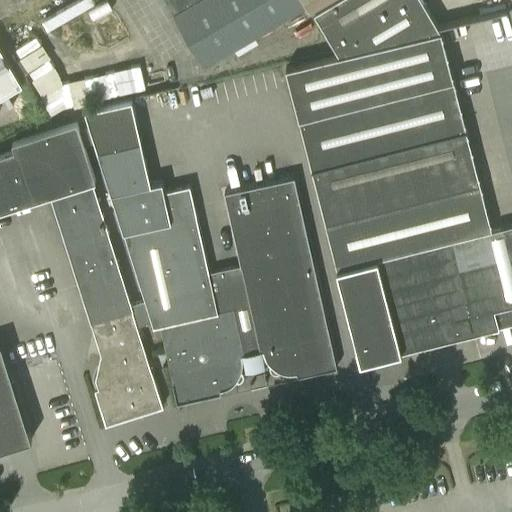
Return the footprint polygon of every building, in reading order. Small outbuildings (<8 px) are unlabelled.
[(0,0),(0,11),(18,0),(0,0)] [(238,55),(258,42),(254,35),(305,4),(302,0),(167,0),(205,63),(233,47),(238,55)] [(303,0),(307,5),(311,12),(314,11),(340,54),(287,67),(325,221),(329,235),(337,267),(337,268),(360,361),(474,333),(511,322),(511,223),(492,229),(480,182),(442,29),(440,26),(438,25),(423,0),(303,0)] [(141,63),(62,79),(39,33),(16,45),(49,112),(56,108),(112,97),(103,102),(105,101),(127,90),(145,87),(141,63)] [(0,45),(0,96),(23,83),(0,45)] [(160,324),(177,402),(250,385),(244,354),(261,350),(268,381),(337,366),(294,175),(224,191),(240,262),(209,269),(190,183),(164,188),(162,178),(151,181),(132,97),(85,107),(145,299),(130,303),(91,179),(95,178),(77,119),(12,139),(14,147),(0,151),(0,209),(51,193),(54,203),(94,328),(101,353),(96,377),(99,388),(97,388),(95,388),(106,423),(163,405),(136,323),(151,319),(153,326),(160,324)] [(0,341),(0,448),(32,438),(12,374),(1,341),(0,341)]
